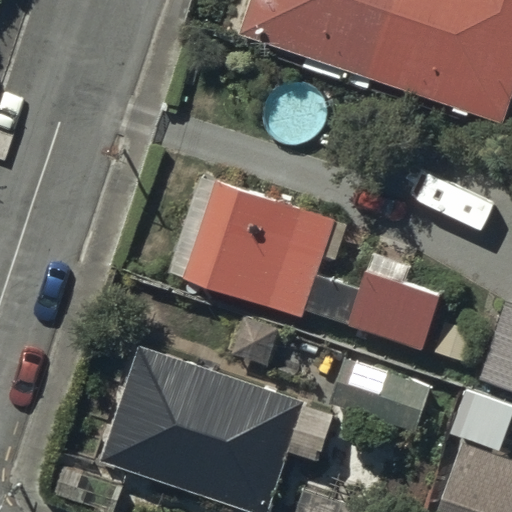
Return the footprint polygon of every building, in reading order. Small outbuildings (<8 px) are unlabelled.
[(511,0),(254,0),(241,38),(501,127),(511,96),(511,0)] [(334,217),(202,171),(169,266),(300,311),(302,304),(420,345),(435,298),(367,275),(362,288),(315,272),(334,217)] [(511,303),(505,302),(480,377),(511,387),(511,303)] [(273,511),(307,416),(138,357),(101,473),(213,511),(273,511)] [(428,395),(347,367),(332,414),(414,440),(428,395)] [(511,511),(511,472),(465,456),(444,511),(511,511)]
